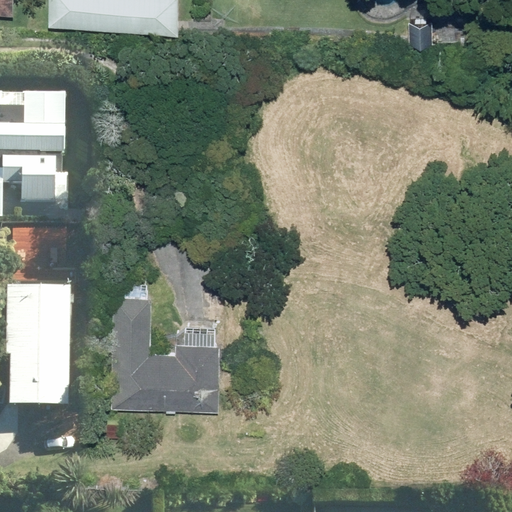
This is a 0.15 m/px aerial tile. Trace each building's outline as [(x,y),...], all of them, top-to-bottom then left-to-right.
[(0,0),(0,8),(15,9),(15,0),(0,0)] [(50,0),(50,17),(184,26),(185,0),(50,0)] [(0,154),(5,155),(68,156),(70,97),(2,95),(2,126),(0,126),(0,154)] [(68,156),(5,155),(5,173),(4,187),(18,188),(23,188),(22,204),(67,205),(68,156)] [(0,172),(0,220),(17,221),(18,204),(18,188),(4,187),(5,173),(0,172)] [(159,278),(115,277),(112,404),(224,406),(226,322),(186,321),(186,335),(158,334),(159,278)] [(73,288),(7,287),(5,412),(70,413),(73,288)]
